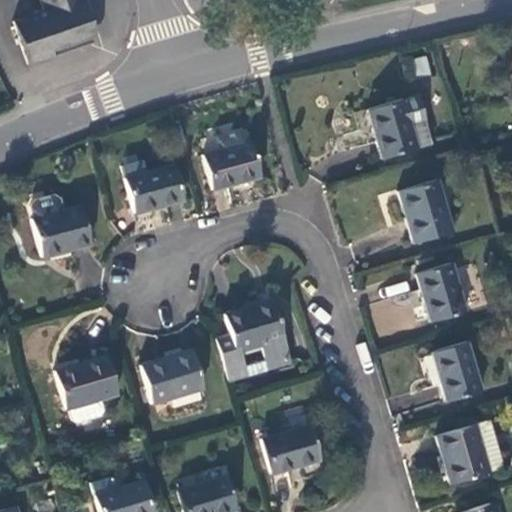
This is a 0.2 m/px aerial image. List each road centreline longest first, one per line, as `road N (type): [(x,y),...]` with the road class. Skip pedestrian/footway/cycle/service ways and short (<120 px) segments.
road 1 (residential): [(397,507),(308,207),(200,239),(155,282)]
road 2 (residential): [(505,0),(170,72)]
road 3 (residential): [(170,72),(0,140)]
